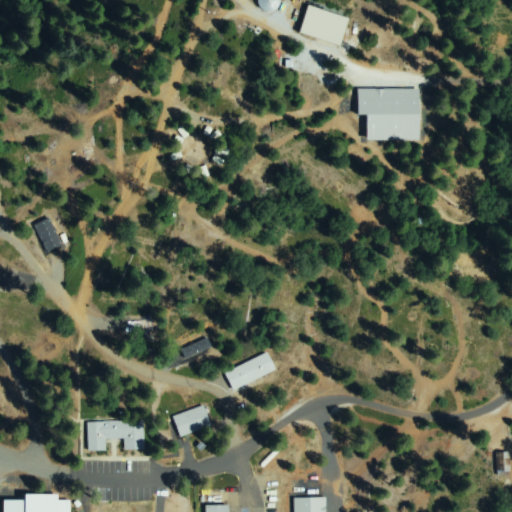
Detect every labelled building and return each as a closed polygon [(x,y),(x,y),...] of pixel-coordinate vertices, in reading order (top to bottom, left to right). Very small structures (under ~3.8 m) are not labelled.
[(249,0),(255,12),(274,2),(272,0),(249,0)] [(308,6),(348,19),(338,48),(298,35),(308,6)] [(418,140),(365,141),(364,114),(357,114),(357,90),(417,89),(418,140)] [(181,128),(187,135),(184,138),(177,131),(181,128)] [(206,128),(211,129),(207,137),(203,135),(206,128)] [(175,137),(182,139),(180,145),(173,142),(175,137)] [(217,149),(227,152),(225,157),(215,154),(217,149)] [(178,153),(180,158),(174,162),(171,157),(178,153)] [(214,157),(222,161),(220,165),(212,161),(214,157)] [(183,170),(188,164),(192,167),(187,173),(183,170)] [(200,170),(204,167),(208,175),(203,177),(200,170)] [(49,257),(41,218),(58,214),(61,227),(67,225),(68,231),(58,233),(63,254),(49,257)] [(42,252),(58,245),(45,217),(29,224),(42,252)] [(205,338),(209,347),(177,361),(173,353),(205,338)] [(268,373),(245,388),(243,385),(234,390),(226,377),(265,352),(271,361),(263,366),(268,373)] [(200,435),(197,429),(180,437),(172,420),(201,406),(212,429),(200,435)] [(89,452),(85,424),(130,418),(131,423),(140,421),(144,448),(125,451),(123,438),(103,441),(105,449),(89,452)] [(496,454),(507,453),(509,474),(498,475),(496,454)] [(295,511),(295,492),(324,491),(324,511),(295,511)] [(56,495),(56,502),(69,502),(68,511),(1,511),(2,501),(22,501),(22,494),(56,495)]
